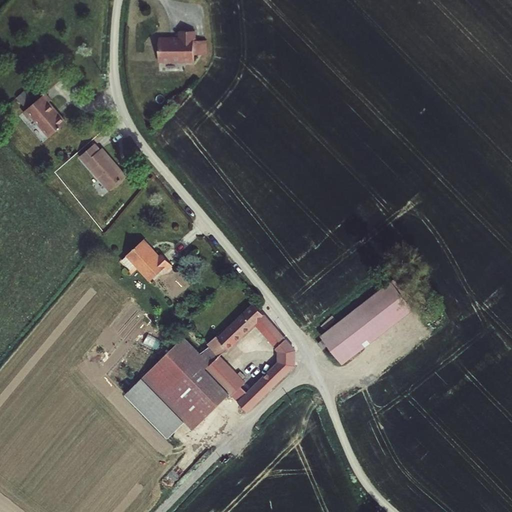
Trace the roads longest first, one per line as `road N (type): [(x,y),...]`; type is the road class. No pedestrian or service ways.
road 1 (unclassified): [(123,0),(109,70),(146,155),(312,359),(357,471),(392,511)]
road 2 (track): [(157,511),(291,381),(317,372)]
